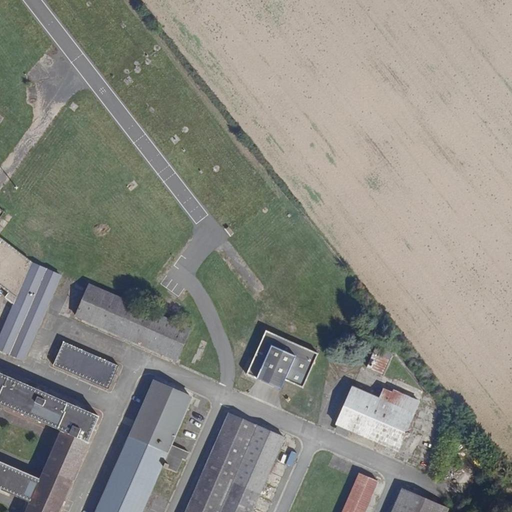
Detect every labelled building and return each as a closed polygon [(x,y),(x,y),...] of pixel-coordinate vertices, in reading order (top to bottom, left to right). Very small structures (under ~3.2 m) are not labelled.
[(50,86),(35,83),(34,89),(49,92),(50,86)] [(0,216),(4,212),(0,208),(0,285),(9,292),(17,298),(14,304),(0,337),(0,349),(25,360),(61,276),(31,264),(0,239),(0,216)] [(17,298),(9,292),(5,297),(14,304),(17,298)] [(324,335),(315,323),(306,330),(314,343),(324,335)] [(281,397),(312,376),(307,368),(324,357),(314,343),(306,330),(304,327),(256,358),(281,397)] [(117,367),(64,344),(55,365),(108,387),(117,367)] [(391,354),(377,348),(368,368),(382,374),(391,354)] [(0,488),(30,502),(26,511),(57,511),(99,418),(0,374),(0,488)] [(192,398),(154,382),(96,511),(141,511),(160,470),(174,476),(180,463),(185,451),(171,444),(192,398)] [(379,400),(352,388),(336,424),(350,430),(398,451),(419,402),(393,391),(392,394),(383,390),(379,400)] [(251,511),(283,439),(228,415),(186,511),(251,511)] [(350,430),(336,424),(334,430),(347,436),(350,430)] [(185,451),(180,463),(184,465),(189,453),(185,451)] [(365,511),(379,482),(358,473),(341,511),(365,511)] [(446,511),(447,510),(401,490),(391,511),(446,511)]
